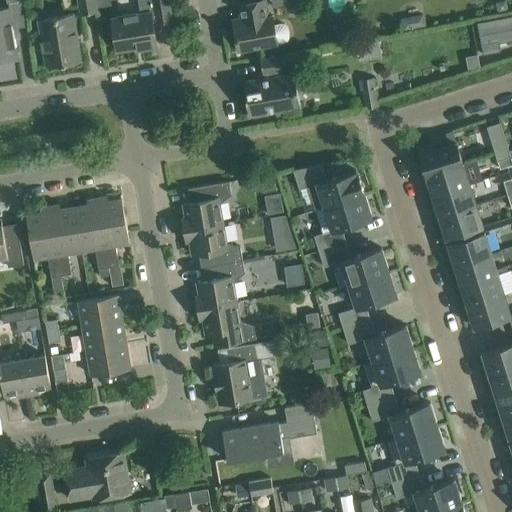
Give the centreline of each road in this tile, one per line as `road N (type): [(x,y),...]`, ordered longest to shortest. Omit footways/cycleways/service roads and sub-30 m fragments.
road 1 (residential): [(511,84),(391,123),(382,141),(497,511)]
road 2 (residential): [(0,444),(163,417),(173,407),(137,160)]
road 3 (residential): [(137,160),(224,140),(220,75)]
road 4 (residential): [(0,183),(137,160)]
road 5 (residential): [(0,112),(126,90)]
